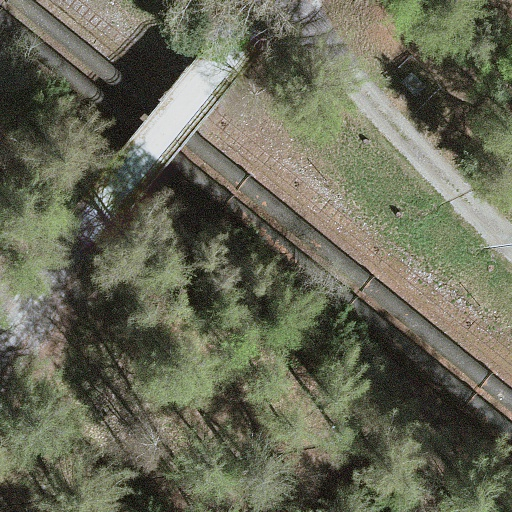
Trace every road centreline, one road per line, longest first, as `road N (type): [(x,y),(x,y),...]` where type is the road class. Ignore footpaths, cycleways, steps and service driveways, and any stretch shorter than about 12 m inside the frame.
road 1 (residential): [(266,0),(101,204),(0,345)]
road 2 (track): [(299,0),(400,143),(511,231)]
